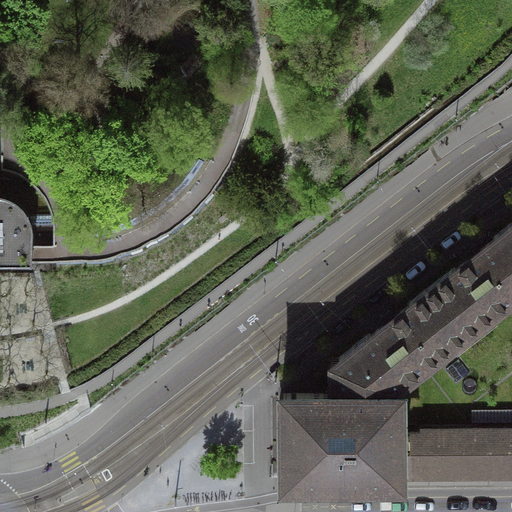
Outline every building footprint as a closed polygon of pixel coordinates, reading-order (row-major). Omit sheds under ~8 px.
[(0,254),(12,254),(12,259),(31,259),(32,227),(32,223),(53,223),(52,214),(30,214),(27,209),(24,205),(21,201),(16,197),(11,194),(5,192),(0,190),(0,254)] [(467,329),(511,293),(511,221),(493,237),(494,239),(475,253),(456,268),(454,267),(424,290),(443,314),(450,308),(467,329)] [(408,374),(467,329),(450,308),(443,314),(424,290),(408,303),(409,305),(390,319),(371,334),(369,333),(333,361),(333,390),(398,389),(398,377),(406,372),(408,374)] [(511,293),(467,329),(408,374),(406,372),(398,377),(398,389),(400,389),(401,431),(511,430),(511,293)] [(333,390),(284,390),(284,434),(284,478),(401,477),(401,474),(401,431),(400,389),(398,389),(333,390)] [(511,430),(401,431),(401,474),(511,473),(511,430)]
